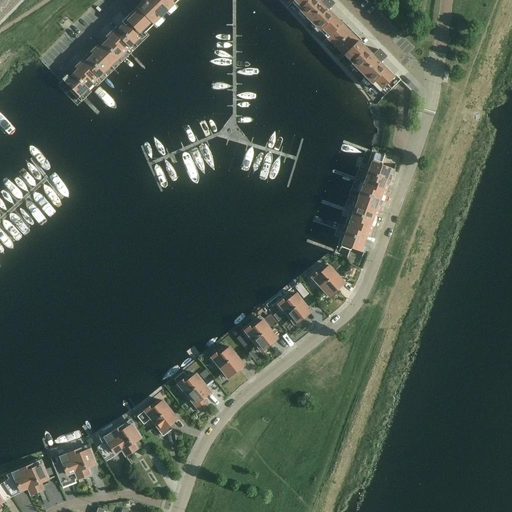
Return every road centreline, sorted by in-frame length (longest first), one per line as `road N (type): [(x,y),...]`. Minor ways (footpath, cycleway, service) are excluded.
road 1 (residential): [(178,510),(205,444),(233,407),(355,305),(436,78)]
road 2 (residential): [(178,510),(128,496),(58,511)]
road 3 (residential): [(344,0),(406,63),(436,78)]
